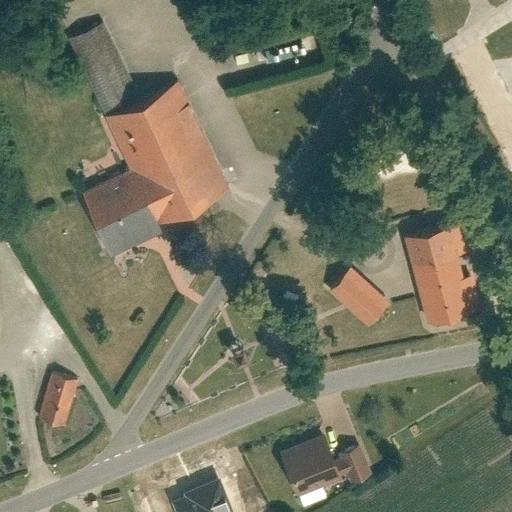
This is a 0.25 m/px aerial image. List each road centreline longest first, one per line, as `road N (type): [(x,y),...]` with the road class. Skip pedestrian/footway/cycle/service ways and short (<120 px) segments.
road 1 (residential): [(388,21),(113,469)]
road 2 (tertiary): [(511,342),(482,340),(334,382),(113,469)]
road 3 (residential): [(511,281),(388,21)]
